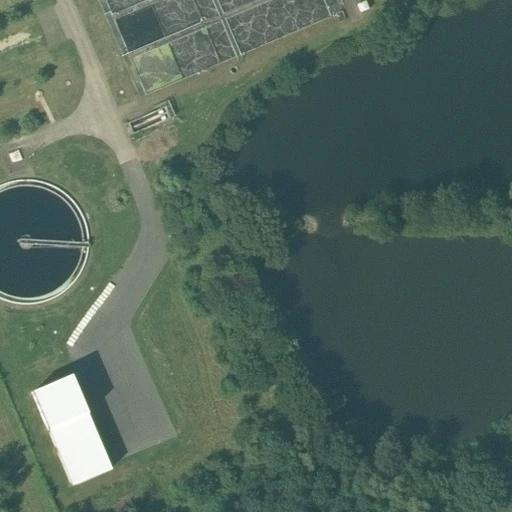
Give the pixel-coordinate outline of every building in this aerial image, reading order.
[(364,2),(356,5),(360,13),(368,10),(364,2)] [(59,81),(79,76),(77,67),(56,72),(59,81)] [(164,108),(123,125),(128,137),(169,119),(164,108)] [(17,183),(0,188),(0,296),(9,300),(27,303),(44,300),(61,292),(74,280),(83,264),(87,247),(85,229),(78,212),(67,198),(52,188),(35,183),(17,183)] [(70,487),(117,473),(86,372),(39,386),(70,487)]
